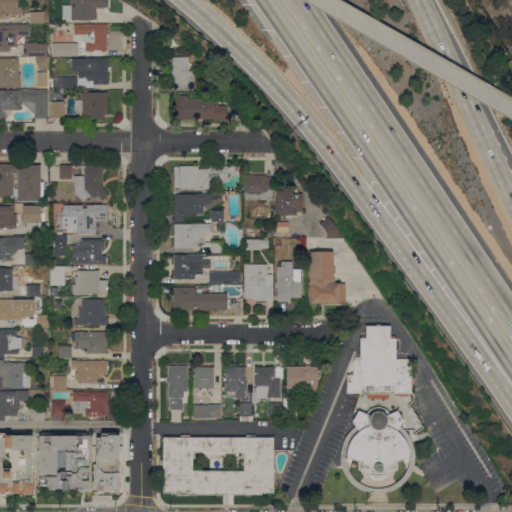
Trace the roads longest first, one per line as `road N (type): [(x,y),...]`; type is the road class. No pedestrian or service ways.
road 1 (motorway): [(191,0),(294,98),(480,352),(511,381)]
road 2 (residential): [(141,511),(144,49)]
road 3 (motorway): [(269,0),(511,366)]
road 4 (motorway): [(511,316),(299,0)]
road 5 (residential): [(258,141),(0,141)]
road 6 (motorway): [(320,0),(511,107)]
road 7 (motorway): [(511,196),(419,0)]
road 8 (residential): [(338,328),(144,332)]
